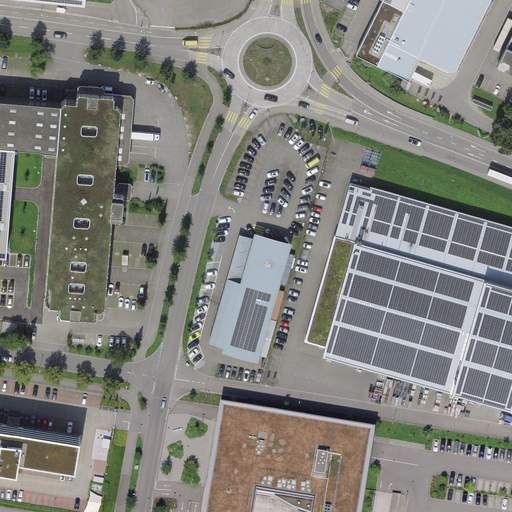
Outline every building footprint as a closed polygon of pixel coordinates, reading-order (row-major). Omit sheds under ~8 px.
[(374,0),(355,44),(350,55),(401,80),(412,58),(450,76),(487,0),(374,0)] [(511,36),(498,66),(511,73),(511,36)] [(94,309),(104,310),(110,220),(121,220),(122,199),(114,198),(122,94),(78,90),(77,103),(0,97),(0,252),(8,253),(15,145),(58,148),(48,306),(57,307),(56,314),(94,316),(94,309)] [(304,345),(510,406),(511,397),(511,233),(352,186),(304,345)] [(258,359),(288,253),(238,239),(208,345),(258,359)] [(12,416),(9,422),(19,426),(21,420),(12,416)] [(369,447),(223,424),(208,511),(373,511),(377,493),(362,490),(369,447)] [(0,456),(75,469),(80,439),(0,425),(0,456)]
